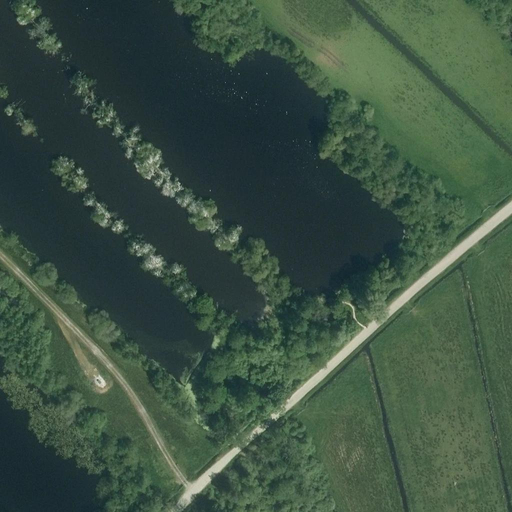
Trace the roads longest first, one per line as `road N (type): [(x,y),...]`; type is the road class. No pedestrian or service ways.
road 1 (track): [(175,511),(418,282),(511,207)]
road 2 (track): [(0,254),(107,362),(194,490)]
